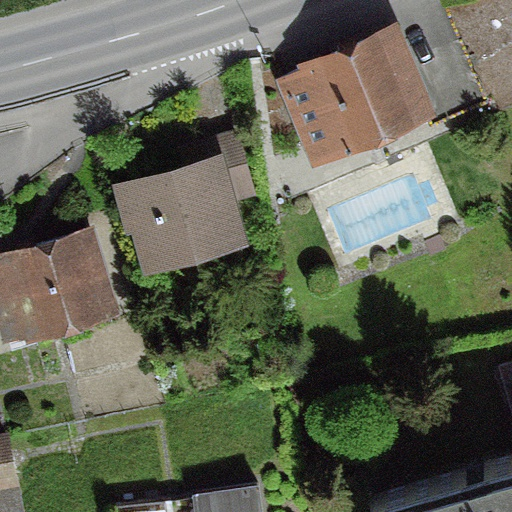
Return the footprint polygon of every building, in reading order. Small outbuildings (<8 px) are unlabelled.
[(279,76),(275,78),(305,145),(333,133),(337,142),(418,107),(425,123),(482,99),(456,38),(401,62),(390,37),(379,33),(279,76)] [(131,221),(136,219),(149,265),(194,252),(193,249),(190,250),(189,243),(230,231),(220,194),(245,187),(230,136),(232,136),(231,134),(201,142),(201,144),(204,144),(209,161),(122,186),(131,221)] [(28,331),(105,306),(81,230),(4,253),(5,256),(0,257),(0,326),(3,336),(27,328),(28,331)] [(511,454),(366,496),(370,511),(511,511),(511,360),(494,365),(511,428),(511,454)] [(2,435),(0,434),(0,509),(16,506),(2,435)] [(162,511),(160,496),(111,504),(111,511),(256,511),(252,483),(190,492),(192,511),(162,511)]
